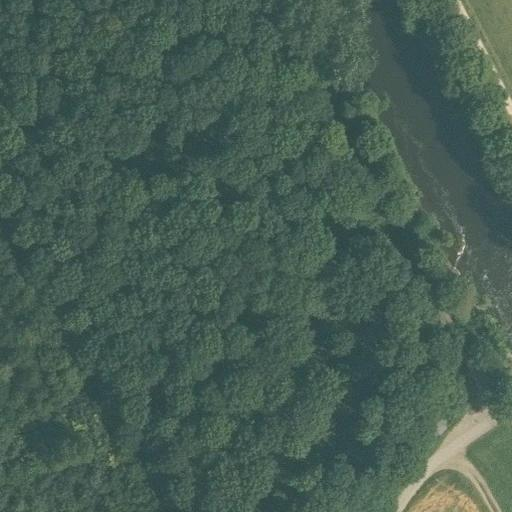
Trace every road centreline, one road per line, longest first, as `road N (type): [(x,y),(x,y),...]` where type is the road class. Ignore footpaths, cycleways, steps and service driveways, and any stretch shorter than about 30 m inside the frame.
road 1 (track): [(280,0),(505,413)]
road 2 (track): [(395,511),(449,451),(511,408)]
road 3 (track): [(457,0),(511,107)]
